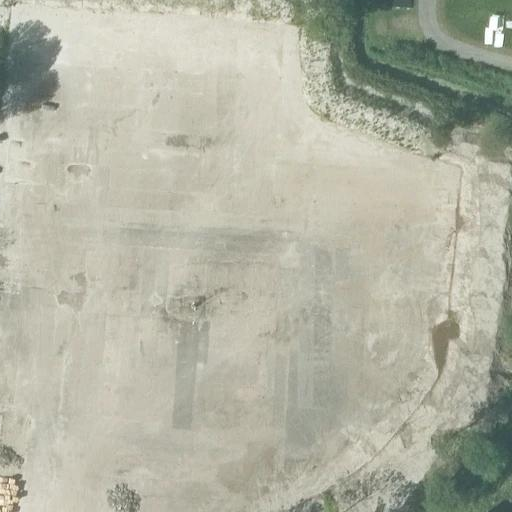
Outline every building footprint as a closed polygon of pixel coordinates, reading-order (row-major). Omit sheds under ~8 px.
[(224,36),(226,15),(146,9),(147,4),(124,3),(122,32),(145,33),(145,30),(224,36)] [(375,30),(385,30),(385,19),(375,19),(375,30)] [(33,60),(34,34),(15,34),(15,60),(33,60)] [(379,47),(389,50),(391,43),(381,40),(379,47)] [(80,69),(79,93),(104,94),(104,70),(80,69)] [(146,98),(148,72),(134,72),(133,98),(146,98)] [(168,72),(167,97),(192,98),(192,73),(168,72)] [(193,98),(207,99),(208,74),(194,73),(193,98)] [(165,100),(166,76),(152,76),(151,100),(165,100)] [(209,76),(208,100),(255,102),(256,79),(209,76)] [(290,76),(290,120),(314,120),(314,76),(290,76)] [(55,121),(53,147),(71,149),(69,170),(90,172),(93,139),(105,140),(105,132),(97,132),(97,124),(55,121)] [(149,152),(152,128),(111,123),(108,148),(149,152)] [(152,131),(152,180),(191,180),(190,154),(208,153),(208,131),(152,131)] [(223,162),(223,136),(210,136),(210,162),(223,162)] [(224,148),(222,183),(245,184),(246,149),(224,148)] [(113,173),(114,154),(104,154),(104,173),(113,173)] [(62,167),(50,167),(51,191),(63,190),(62,167)] [(114,195),(130,196),(131,170),(115,170),(114,195)] [(205,207),(219,208),(220,177),(206,177),(205,207)] [(96,195),(97,179),(77,178),(76,195),(96,195)] [(158,200),(158,208),(180,207),(179,183),(148,184),(149,200),(158,200)] [(0,281),(3,282),(10,247),(0,245),(0,281)] [(424,250),(420,270),(435,273),(439,253),(424,250)] [(147,252),(146,280),(157,280),(158,252),(147,252)] [(256,287),(257,265),(235,264),(234,285),(256,287)] [(374,290),(392,293),(393,284),(375,281),(374,290)] [(288,299),(289,325),(299,325),(299,299),(288,299)] [(320,332),(329,333),(331,301),(322,300),(320,332)] [(70,365),(87,366),(88,355),(71,354),(70,365)] [(397,365),(390,374),(414,391),(420,382),(397,365)] [(362,396),(398,424),(410,409),(374,381),(362,396)] [(346,424),(368,443),(375,435),(354,416),(346,424)] [(279,478),(255,488),(264,510),(288,501),(279,478)] [(251,511),(253,511),(261,509),(254,488),(244,491),(251,511)] [(243,511),(235,498),(213,511),(243,511)]
